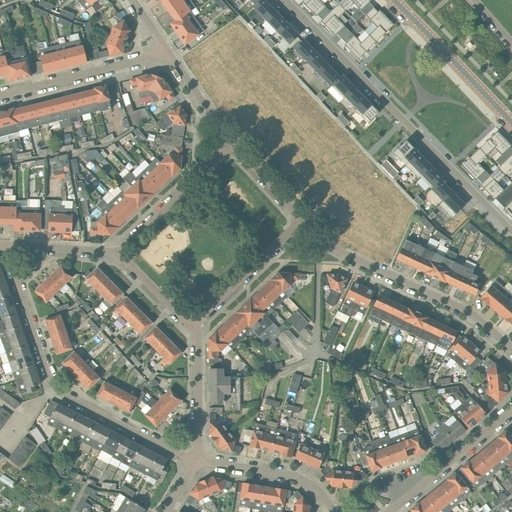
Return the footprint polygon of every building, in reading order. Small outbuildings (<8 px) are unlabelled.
[(107,0),(87,0),(81,6),(85,11),(91,5),(98,13),(111,4),(107,0)] [(165,0),(162,2),(169,12),(185,0),(165,0)] [(190,0),(185,0),(169,12),(175,21),(190,11),(195,7),(190,0)] [(253,7),(265,20),(274,11),(263,0),(260,0),(255,5),(253,7)] [(318,0),(303,0),(301,2),(315,17),(326,7),(318,0)] [(368,0),(342,0),(338,4),(345,11),(353,4),(360,11),(370,1),(368,0)] [(46,2),(44,8),(51,11),(51,10),(56,12),(57,9),(57,8),(53,7),(53,6),(46,2)] [(227,7),(222,2),(218,6),(223,11),(227,7)] [(337,19),(345,11),(338,4),(320,22),(334,36),(344,27),(337,19)] [(5,9),(7,14),(14,11),(12,6),(5,9)] [(33,13),(41,16),(43,11),(35,8),(33,13)] [(365,16),(377,28),(369,36),(376,43),(394,25),(379,11),(378,12),(373,8),(365,16)] [(68,18),(70,13),(61,9),(59,15),(68,18)] [(110,37),(125,42),(129,31),(119,13),(117,14),(114,9),(97,20),(99,24),(113,16),(118,25),(110,37)] [(190,11),(175,21),(171,25),(178,35),(197,21),(190,11)] [(277,32),(286,23),(274,11),(265,20),(277,32)] [(197,21),(178,35),(185,45),(204,31),(197,21)] [(277,32),(290,45),(298,36),(286,23),(277,32)] [(361,30),(357,25),(353,29),(357,34),(361,30)] [(263,31),(258,26),(254,31),(258,35),(263,31)] [(358,60),(376,43),(369,36),(361,43),(354,36),(344,46),(358,60)] [(125,42),(110,37),(107,46),(108,51),(99,54),(98,49),(92,51),(95,60),(121,53),(125,42)] [(69,41),(75,66),(86,63),(80,38),(69,41)] [(266,43),(271,49),(275,45),(270,39),(266,43)] [(59,44),(65,68),(75,66),(69,41),(59,44)] [(306,62),(315,53),(303,41),(294,49),(306,62)] [(49,46),(55,71),(65,68),(59,44),(49,46)] [(35,63),(38,74),(44,72),(44,74),(55,71),(49,46),(38,49),(41,62),(35,63)] [(38,74),(35,63),(28,65),(25,52),(14,55),(20,80),(31,77),(31,76),(38,74)] [(306,62),(319,74),(327,66),(315,53),(306,62)] [(3,58),(7,75),(9,82),(20,80),(14,55),(3,58)] [(294,74),(298,70),(293,64),(289,68),(294,74)] [(327,66),(319,74),(331,87),(333,85),(339,78),(327,66)] [(151,93),(156,79),(149,76),(130,81),(132,89),(138,88),(140,96),(151,93)] [(339,78),(333,85),(345,97),(354,88),(341,76),(339,78)] [(156,79),(151,93),(157,102),(166,96),(170,101),(174,98),(162,81),(156,79)] [(95,91),(100,112),(101,113),(111,110),(106,87),(94,90),(95,91)] [(345,97),(357,109),(366,101),(354,88),(345,97)] [(84,94),(89,114),(100,112),(95,91),(84,94)] [(74,96),(79,117),(89,114),(84,94),(74,96)] [(63,99),(68,120),(79,117),(74,96),(63,99)] [(53,102),(58,122),(68,120),(63,99),(53,102)] [(369,122),(378,113),(366,101),(357,109),(369,122)] [(43,104),(49,125),(58,122),(53,102),(43,104)] [(33,107),(38,127),(49,125),(43,104),(33,107)] [(133,112),(131,105),(127,106),(133,126),(137,125),(142,124),(150,118),(144,109),(133,112)] [(22,109),(28,130),(38,127),(33,107),(22,109)] [(182,148),(186,115),(180,107),(158,122),(164,130),(174,124),(173,130),(172,137),(164,136),(163,136),(162,146),(182,148)] [(13,112),(18,132),(28,130),(22,109),(13,112)] [(1,113),(8,137),(14,136),(13,133),(18,132),(13,112),(13,110),(1,113)] [(342,124),(346,120),(340,114),(336,118),(342,124)] [(125,131),(130,129),(127,118),(122,120),(125,131)] [(142,143),(146,140),(137,128),(133,132),(142,143)] [(494,148),(501,156),(511,146),(497,131),(479,149),(486,156),(494,148)] [(125,137),(128,142),(134,138),(131,133),(125,137)] [(112,134),(105,137),(108,142),(114,139),(112,134)] [(108,142),(105,137),(99,140),(102,146),(108,142)] [(122,145),(128,142),(125,137),(119,141),(122,145)] [(418,154),(406,141),(397,150),(409,162),(418,154)] [(111,152),(117,148),(114,144),(108,148),(111,152)] [(161,164),(172,176),(172,177),(180,169),(181,150),(176,149),(175,157),(169,157),(161,164)] [(486,156),(479,149),(461,166),(475,181),(485,171),(478,164),(486,156)] [(84,153),(87,156),(90,159),(92,158),(91,157),(95,154),(101,161),(104,159),(100,154),(97,150),(92,151),(89,152),(89,151),(86,152),(84,153)] [(87,156),(84,153),(84,152),(79,157),(82,161),(88,157),(87,156)] [(418,154),(409,162),(421,175),(430,166),(418,154)] [(511,154),(498,168),(505,176),(511,168),(511,154)] [(71,182),(67,155),(55,157),(56,166),(53,166),(54,173),(55,180),(62,179),(63,183),(71,182)] [(149,166),(165,182),(172,176),(161,164),(156,159),(149,166)] [(142,172),(158,189),(165,182),(149,166),(142,172)] [(433,187),(440,181),(442,179),(430,166),(421,175),(433,187)] [(398,173),(392,167),(387,172),(393,178),(398,173)] [(508,195),(504,191),(497,183),(505,176),(498,168),(479,186),(494,200),(495,199),(500,204),(508,195)] [(122,179),(130,188),(145,203),(152,196),(151,195),(135,179),(129,172),(122,179)] [(135,179),(151,195),(158,189),(142,172),(135,179)] [(443,202),(452,193),(440,181),(433,187),(431,189),(443,202)] [(123,194),(137,209),(138,209),(145,203),(130,188),(123,194)] [(83,201),(82,191),(77,192),(78,199),(79,199),(83,217),(89,216),(87,200),(83,201)] [(500,204),(504,208),(503,210),(511,219),(511,191),(508,195),(500,204)] [(115,198),(130,215),(137,209),(123,194),(121,192),(115,198)] [(443,202),(456,214),(465,206),(452,193),(443,202)] [(3,195),(3,201),(3,225),(15,225),(15,208),(15,196),(3,195)] [(108,205),(124,222),(130,215),(115,198),(108,205)] [(27,208),(27,231),(39,232),(39,230),(44,230),(44,215),(40,215),(40,208),(39,208),(39,199),(27,199),(27,208)] [(61,207),(60,231),(65,232),(64,233),(70,233),(70,232),(71,232),(81,232),(76,205),(72,204),(72,210),(64,210),(64,207),(61,207)] [(106,216),(117,228),(124,222),(108,205),(101,211),(106,216)] [(60,231),(61,207),(58,207),(58,210),(49,209),(49,212),(44,211),(44,215),(44,230),(49,230),(49,231),(50,231),(50,232),(55,232),(55,231),(60,231)] [(15,208),(15,225),(15,231),(27,231),(27,208),(15,208)] [(117,229),(117,228),(106,216),(99,223),(98,230),(91,229),(90,235),(110,236),(117,229)] [(419,220),(424,225),(428,222),(423,216),(419,220)] [(428,222),(424,225),(429,230),(433,227),(428,222)] [(468,231),(470,232),(474,228),(468,223),(464,228),(468,232),(468,231)] [(474,228),(470,232),(465,243),(471,246),(475,238),(473,236),(475,235),(477,237),(480,233),(474,228)] [(434,235),(440,239),(443,235),(437,230),(434,235)] [(443,235),(440,239),(445,243),(448,239),(443,235)] [(480,240),(486,244),(489,240),(484,236),(480,240)] [(407,264),(416,245),(406,240),(397,260),(407,264)] [(489,240),(486,244),(491,249),(494,244),(489,240)] [(416,269),(425,249),(416,245),(407,264),(416,269)] [(425,273),(434,254),(425,249),(416,269),(425,273)] [(435,278),(444,258),(434,254),(425,273),(425,274),(435,278)] [(444,283),(445,282),(453,263),(444,258),(435,278),(444,283)] [(455,286),(463,267),(453,263),(445,282),(455,286)] [(54,273),(65,284),(75,275),(71,270),(68,273),(61,266),(54,273)] [(464,291),(472,274),(473,272),(463,267),(455,286),(464,291)] [(85,280),(92,287),(104,276),(97,268),(91,274),(88,271),(84,276),(87,279),(85,280)] [(48,279),(59,290),(65,284),(54,273),(48,279)] [(271,280),(272,281),(282,292),(289,286),(289,280),(305,281),(305,275),(278,273),(271,280)] [(477,277),(472,274),(464,291),(474,295),(479,284),(475,282),(477,277)] [(341,293),(347,280),(338,276),(327,275),(332,289),(325,303),(334,306),(340,293),(341,293)] [(104,276),(92,287),(99,293),(110,282),(104,276)] [(42,285),(53,297),(59,290),(48,279),(42,285)] [(287,297),(282,292),(272,281),(265,287),(280,303),(287,297)] [(480,299),(488,306),(504,288),(496,281),(480,299)] [(110,282),(99,293),(105,300),(117,288),(110,282)] [(351,314),(363,288),(359,287),(359,286),(354,283),(354,284),(353,284),(340,313),(349,317),(351,314)] [(53,297),(42,285),(35,292),(46,303),(53,297)] [(7,287),(0,289),(0,300),(10,296),(7,287)] [(280,303),(265,287),(258,294),(273,310),(280,303)] [(117,288),(105,300),(102,303),(108,310),(114,304),(123,295),(117,288)] [(367,290),(363,288),(351,314),(355,316),(357,311),(363,314),(373,293),(372,293),(372,292),(368,290),(367,290)] [(504,288),(488,306),(496,313),(511,295),(504,288)] [(273,310),(258,294),(251,300),(266,316),(273,310)] [(511,294),(511,295),(496,313),(504,320),(511,310),(511,294)] [(123,295),(114,304),(117,308),(115,310),(122,316),(133,305),(123,295)] [(10,296),(0,300),(0,310),(13,306),(10,296)] [(380,320),(389,301),(379,296),(370,315),(380,320)] [(282,332),(278,328),(266,316),(251,300),(236,313),(237,314),(252,330),(257,336),(267,344),(271,349),(277,344),(273,339),(282,332)] [(390,324),(399,305),(389,301),(380,320),(390,324)] [(133,305),(122,316),(128,323),(139,311),(133,305)] [(399,329),(409,309),(408,309),(408,310),(399,305),(390,324),(399,329)] [(13,306),(0,310),(0,321),(17,315),(13,306)] [(409,333),(418,314),(409,309),(399,329),(409,333)] [(139,311),(128,323),(134,329),(146,318),(139,311)] [(292,316),(304,329),(309,324),(297,311),(292,316)] [(237,314),(230,320),(245,336),(252,330),(237,314)] [(418,338),(427,319),(428,318),(418,314),(409,333),(418,338)] [(0,334),(21,327),(17,315),(0,321),(0,332),(0,334)] [(48,329),(63,324),(60,315),(45,320),(48,329)] [(299,333),(304,329),(292,316),(287,320),(299,333)] [(146,318),(134,329),(141,336),(152,324),(146,318)] [(428,342),(437,324),(427,319),(418,338),(428,342)] [(245,336),(230,320),(223,327),(239,343),(245,336)] [(278,328),(282,332),(287,327),(283,323),(278,328)] [(51,338),(66,332),(63,324),(48,329),(51,338)] [(438,347),(446,328),(437,324),(428,342),(438,347)] [(330,326),(328,331),(323,344),(330,347),(336,334),(338,329),(331,325),(330,326)] [(0,336),(2,344),(24,336),(21,327),(0,334),(0,336)] [(217,333),(227,344),(232,349),(239,343),(223,327),(217,333)] [(144,339),(151,346),(162,335),(156,328),(144,339)] [(456,333),(446,328),(438,347),(448,352),(451,344),(456,334),(456,333)] [(289,331),(284,335),(292,343),(297,339),(289,331)] [(54,346),(69,341),(66,332),(51,338),(54,346)] [(227,344),(217,333),(216,332),(209,339),(209,365),(221,364),(221,359),(214,359),(214,351),(220,351),(227,344)] [(456,334),(451,344),(455,347),(462,339),(456,334)] [(162,335),(151,346),(157,352),(169,341),(162,335)] [(6,354),(27,346),(24,336),(2,344),(6,354)] [(448,356),(456,364),(471,346),(468,343),(468,342),(464,338),(463,339),(463,338),(462,339),(455,347),(448,356)] [(72,350),(69,341),(54,346),(57,355),(72,350)] [(169,341),(157,352),(164,358),(175,347),(169,341)] [(9,363),(31,356),(27,346),(6,354),(9,363)] [(471,346),(456,364),(463,370),(469,374),(481,360),(476,356),(479,352),(479,351),(475,348),(475,349),(471,346)] [(175,347),(164,358),(170,365),(182,354),(175,347)] [(334,351),(332,356),(340,360),(342,355),(339,353),(334,351)] [(69,371),(80,360),(74,353),(63,364),(69,371)] [(12,373),(34,365),(31,356),(9,363),(12,373)] [(487,358),(482,364),(487,369),(485,371),(487,373),(487,374),(488,385),(505,383),(504,373),(487,358)] [(75,377),(87,366),(80,360),(69,371),(75,377)] [(361,362),(358,368),(365,371),(367,365),(361,362)] [(15,382),(37,374),(34,365),(12,373),(15,382)] [(82,384),(93,373),(87,366),(75,377),(82,384)] [(371,374),(377,376),(380,371),(373,368),(371,374)] [(209,369),(209,379),(223,378),(223,369),(209,369)] [(380,371),(377,376),(384,379),(386,374),(380,371)] [(99,379),(93,373),(82,384),(88,390),(99,379)] [(41,384),(37,374),(15,382),(20,394),(27,392),(28,395),(36,392),(35,386),(41,384)] [(297,393),(301,376),(293,374),(293,377),(289,391),(291,391),(297,393)] [(475,377),(471,374),(465,381),(469,384),(475,377)] [(389,382),(396,385),(398,380),(392,377),(389,382)] [(240,378),(223,378),(209,379),(209,392),(240,392),(240,378)] [(398,380),(396,385),(402,388),(404,383),(398,380)] [(97,397),(105,401),(113,387),(104,382),(97,397)] [(506,394),(505,383),(488,385),(481,385),(473,390),(478,396),(486,406),(492,410),(506,394)] [(113,387),(105,401),(113,405),(121,391),(113,387)] [(0,388),(0,398),(6,403),(11,397),(0,388)] [(170,390),(164,397),(175,408),(182,401),(170,390)] [(121,391),(113,405),(121,409),(129,395),(121,391)] [(240,392),(209,392),(210,404),(224,403),(224,412),(240,412),(240,392)] [(460,392),(459,392),(452,393),(462,405),(477,422),(480,419),(481,420),(485,416),(484,415),(485,415),(470,398),(466,401),(463,398),(463,396),(460,392)] [(430,403),(436,400),(432,393),(427,396),(430,403)] [(375,399),(378,407),(380,413),(387,410),(385,405),(384,405),(380,394),(374,397),(375,399)] [(135,404),(137,399),(129,395),(121,409),(130,413),(135,404)] [(11,397),(6,403),(15,410),(20,404),(11,397)] [(175,408),(164,397),(158,403),(169,414),(175,408)] [(402,398),(395,401),(397,406),(404,404),(402,398)] [(378,407),(375,399),(369,402),(373,410),(378,407)] [(354,422),(363,419),(361,414),(357,405),(355,406),(353,400),(347,402),(349,408),(354,422)] [(47,425),(56,429),(67,409),(51,401),(44,414),(51,418),(47,425)] [(169,414),(158,403),(151,409),(163,420),(169,414)] [(477,422),(462,405),(453,412),(468,429),(469,429),(470,429),(473,426),(473,425),(477,422)] [(380,413),(378,407),(373,410),(372,410),(374,415),(380,413)] [(0,409),(0,415),(7,420),(11,415),(1,408),(0,409)] [(210,434),(215,442),(228,432),(220,423),(215,423),(215,414),(222,414),(222,408),(210,408),(210,434)] [(67,409),(56,429),(65,434),(76,414),(67,409)] [(163,420),(151,409),(145,416),(156,427),(163,420)] [(76,414),(65,434),(74,438),(85,418),(76,414)] [(85,418),(74,438),(83,443),(93,423),(85,418)] [(444,424),(440,427),(452,442),(465,432),(457,421),(448,428),(444,424)] [(93,423),(83,443),(92,448),(102,427),(93,423)] [(260,450),(266,427),(255,424),(253,432),(249,447),(260,450)] [(39,445),(45,441),(37,427),(30,432),(39,445)] [(102,427),(92,448),(101,452),(111,432),(102,427)] [(270,453),(276,429),(266,427),(260,450),(270,453)] [(452,442),(440,427),(435,431),(439,436),(431,442),(440,453),(452,442)] [(281,455),(287,432),(276,429),(270,453),(281,455)] [(408,433),(416,455),(416,456),(426,452),(417,429),(408,433)] [(253,432),(246,430),(242,445),(249,447),(253,432)] [(497,438),(498,438),(511,455),(511,439),(505,431),(497,438)] [(111,432),(101,452),(112,458),(122,438),(111,432)] [(228,432),(215,442),(221,449),(240,454),(241,448),(234,446),(235,442),(228,432)] [(297,435),(287,432),(281,455),(291,458),(297,435)] [(416,455),(408,433),(399,436),(407,458),(416,455)] [(407,458),(399,436),(390,439),(398,461),(407,458)] [(21,442),(32,451),(36,446),(25,437),(21,442)] [(122,438),(112,458),(121,463),(132,442),(122,438)] [(511,460),(511,455),(498,438),(491,444),(507,464),(511,460)] [(398,461),(390,439),(381,442),(389,465),(398,461)] [(16,448),(28,457),(32,451),(21,442),(16,448)] [(43,451),(48,448),(44,442),(39,445),(43,451)] [(132,442),(121,463),(130,467),(140,447),(132,442)] [(372,446),(381,468),(389,465),(381,442),(372,446)] [(305,464),(312,448),(301,443),(294,459),(305,464)] [(507,464),(491,444),(483,450),(500,471),(507,464)] [(381,469),(381,468),(372,446),(363,449),(364,451),(369,466),(372,472),(381,469)] [(140,447),(130,467),(139,472),(149,451),(140,447)] [(16,448),(12,453),(24,462),(28,457),(16,448)] [(52,454),(48,448),(43,451),(47,457),(52,454)] [(313,449),(306,464),(318,469),(325,454),(313,449)] [(500,471),(483,450),(476,457),(493,477),(500,471)] [(149,451),(139,472),(147,476),(158,456),(149,451)] [(364,451),(358,453),(363,468),(369,466),(364,451)] [(24,462),(12,453),(8,459),(19,468),(24,462)] [(158,456),(147,476),(156,481),(160,475),(165,477),(169,469),(164,466),(167,461),(158,456)] [(493,477),(476,457),(469,463),(486,483),(493,477)] [(55,470),(60,467),(56,461),(51,464),(55,470)] [(486,483),(469,463),(468,462),(460,468),(472,483),(478,489),(486,483)] [(64,472),(60,467),(55,470),(59,475),(64,472)] [(341,488),(343,472),(332,471),(329,474),(325,468),(320,472),(332,487),(341,488)] [(472,483),(460,468),(447,480),(464,500),(472,494),(467,488),(472,483)] [(353,473),(343,472),(341,488),(351,488),(366,476),(362,471),(356,476),(353,473)] [(204,481),(210,496),(221,491),(224,481),(213,478),(204,481)] [(511,494),(511,485),(507,479),(501,483),(506,491),(507,490),(511,495),(511,494)] [(457,507),(464,500),(447,480),(440,486),(457,507)] [(210,496),(204,481),(195,485),(185,502),(189,504),(191,505),(195,497),(199,500),(210,496)] [(250,509),(254,485),(243,484),(239,508),(250,509)] [(260,511),(264,487),(254,485),(250,509),(260,511)] [(450,511),(457,507),(440,486),(433,492),(449,511),(450,511)] [(86,487),(84,491),(94,496),(96,492),(86,487)] [(266,511),(270,511),(275,489),(264,487),(260,511),(266,511)] [(275,489),(270,511),(282,511),(286,491),(275,489)] [(294,504),(293,511),(309,511),(310,507),(297,491),(293,495),(298,501),(294,504)] [(449,511),(433,492),(426,498),(437,511),(449,511)] [(497,498),(501,502),(502,501),(507,497),(504,493),(503,494),(502,493),(498,496),(499,497),(497,498)] [(87,498),(82,496),(78,504),(83,506),(89,510),(91,506),(85,502),(86,500),(87,498)] [(125,498),(120,507),(128,511),(143,511),(145,510),(125,498)] [(437,511),(426,498),(418,505),(424,511),(437,511)] [(501,502),(497,498),(492,502),(495,506),(501,502)] [(358,511),(378,511),(382,509),(373,499),(358,511)] [(483,507),(487,511),(492,508),(488,503),(483,507)]
